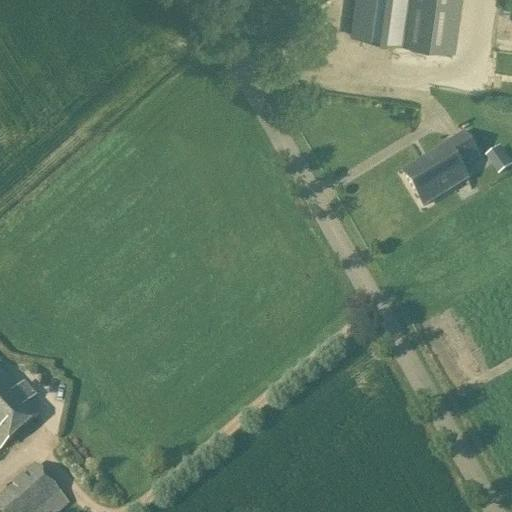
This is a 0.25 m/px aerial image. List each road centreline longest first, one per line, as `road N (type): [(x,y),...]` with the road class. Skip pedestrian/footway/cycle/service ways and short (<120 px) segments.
road 1 (tertiary): [(502,511),(198,0)]
road 2 (unknown): [(379,305),(137,507),(110,511),(86,500),(43,439)]
